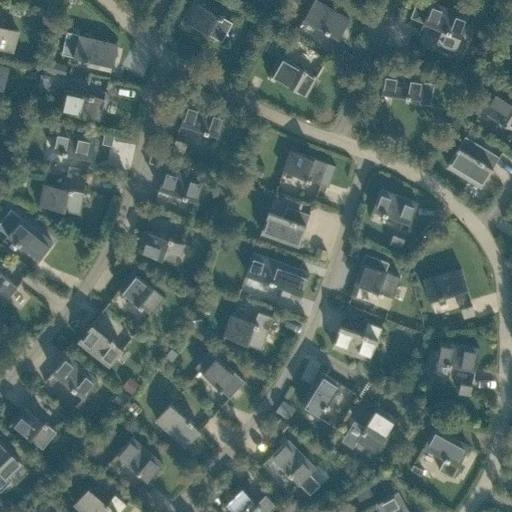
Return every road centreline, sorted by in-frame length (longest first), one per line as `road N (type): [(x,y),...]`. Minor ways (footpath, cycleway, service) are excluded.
road 1 (residential): [(167,55),(106,250),(45,338),(0,384)]
road 2 (residential): [(302,344),(268,400),(169,511)]
road 3 (residential): [(369,151),(302,344)]
road 4 (residential): [(167,55),(246,101),(338,140)]
road 5 (residential): [(395,0),(338,140)]
road 6 (residential): [(369,151),(447,196),(480,230)]
road 7 (residential): [(508,359),(496,459),(479,490)]
road 8 (residential): [(480,230),(501,266),(508,359)]
